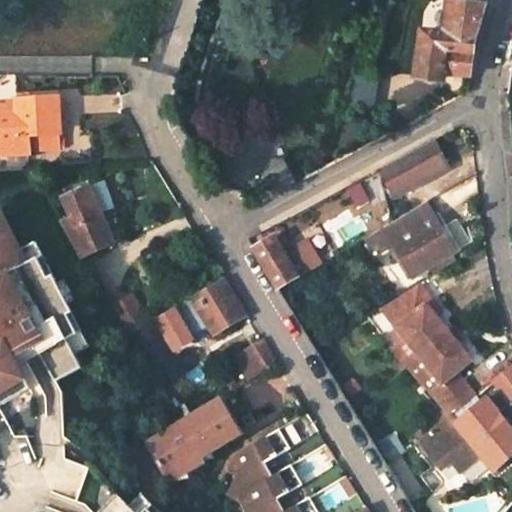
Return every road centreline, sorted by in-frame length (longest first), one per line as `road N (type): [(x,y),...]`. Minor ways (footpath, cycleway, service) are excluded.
road 1 (residential): [(220,230),(388,511)]
road 2 (residential): [(220,230),(487,94)]
road 3 (residential): [(220,230),(157,123),(158,81),(187,0)]
